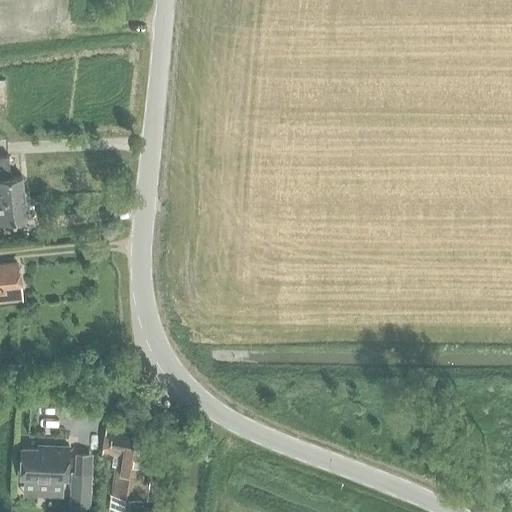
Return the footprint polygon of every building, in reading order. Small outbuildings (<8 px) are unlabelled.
[(11,178),(8,156),(0,157),(0,201),(29,198),(29,192),(24,192),(22,177),(11,178)] [(0,223),(27,221),(25,205),(30,205),(29,198),(0,201),(0,223)] [(8,265),(0,266),(0,303),(22,301),(18,270),(9,271),(8,265)] [(107,423),(103,454),(117,456),(111,495),(108,511),(110,511),(109,511),(140,511),(142,499),(147,500),(150,482),(142,481),(144,470),(152,471),(158,434),(121,429),(122,425),(107,423)] [(51,450),(22,448),(21,477),(68,479),(69,447),(51,446),(51,450)] [(91,511),(94,474),(71,473),(69,511),(91,511)]
